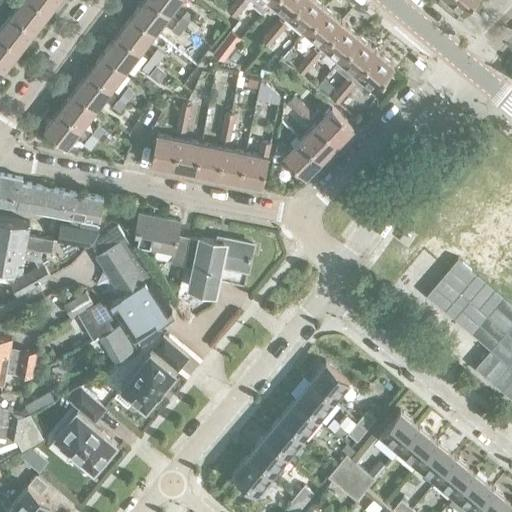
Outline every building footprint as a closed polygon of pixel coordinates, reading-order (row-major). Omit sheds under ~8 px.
[(38,0),(19,0),(12,10),(35,27),(49,8),(38,0)] [(38,0),(49,8),(55,0),(38,0)] [(142,0),(133,12),(156,30),(170,11),(155,0),(142,0)] [(155,0),(170,11),(178,0),(155,0)] [(233,0),(231,2),(226,8),(231,12),(235,15),(244,5),(238,0),(233,0)] [(273,0),(289,13),(299,0),(273,0)] [(325,5),(319,0),(299,0),(289,13),(306,27),(325,5)] [(453,0),(464,8),(470,0),(453,0)] [(324,42),(343,19),(325,5),(306,27),(324,42)] [(179,19),(187,24),(197,32),(201,26),(191,18),(194,15),(186,9),(179,19)] [(12,10),(0,25),(0,30),(20,46),(35,27),(12,10)] [(133,12),(118,32),(141,49),(156,30),(133,12)] [(278,16),(270,27),(278,34),(287,24),(278,16)] [(187,24),(179,19),(171,29),(179,35),(187,24)] [(324,42),(341,57),(360,34),(343,19),(324,42)] [(270,44),(278,34),(270,27),(261,37),(270,44)] [(0,30),(0,60),(6,65),(20,46),(0,30)] [(118,32),(103,50),(126,68),(141,49),(118,32)] [(341,57),(334,65),(347,75),(347,74),(351,77),(358,70),(377,48),(360,34),(341,57)] [(313,45),(304,55),(312,63),(321,52),(313,45)] [(149,57),(157,63),(165,53),(157,47),(149,57)] [(360,85),(367,78),(376,86),(395,63),(377,48),(358,70),(351,77),(347,74),(347,75),(338,86),(345,92),(355,81),(360,85)] [(126,68),(103,50),(89,69),(112,87),(126,68)] [(304,55),(295,66),(304,73),(312,63),(304,55)] [(149,57),(142,67),(149,73),(149,74),(157,80),(165,70),(161,66),(157,63),(149,57)] [(74,88),(97,106),(112,87),(89,69),(74,88)] [(247,84),(258,86),(260,78),(249,76),(247,84)] [(260,78),(258,86),(256,97),(278,102),(280,94),(264,80),(260,78)] [(120,95),(128,101),(135,91),(127,85),(120,95)] [(330,95),(337,101),(353,115),(361,105),(345,92),(338,86),(330,95)] [(59,107),(82,125),(97,106),(74,88),(59,107)] [(190,96),(187,96),(167,92),(165,103),(181,106),(178,118),(188,120),(192,103),(189,103),(190,96)] [(321,157),(337,141),(291,96),(290,97),(285,92),(284,102),(290,104),(311,124),(299,136),(321,157)] [(332,103),(324,112),(318,106),(313,111),(294,92),(291,96),(337,141),(353,124),(332,103)] [(128,101),(120,95),(112,105),(120,111),(128,101)] [(67,144),(82,125),(59,107),(44,127),(67,144)] [(236,112),(230,111),(225,110),(222,127),(233,129),(236,112)] [(188,120),(178,118),(176,128),(187,130),(188,120)] [(92,132),(99,138),(106,129),(98,123),(92,132)] [(240,178),(246,149),(229,146),(233,129),(222,127),(218,143),(224,145),(218,174),(240,178)] [(156,131),(155,140),(146,139),(138,158),(173,165),(179,136),(156,131)] [(99,138),(92,132),(84,143),(91,148),(92,147),(98,152),(105,143),(99,138)] [(201,140),(179,136),(173,165),(195,169),(201,140)] [(321,157),(299,136),(292,144),(276,141),(274,151),(284,153),(305,174),(321,157)] [(260,139),(258,151),(246,149),(240,178),(262,183),(270,141),(260,139)] [(218,143),(201,140),(195,169),(218,174),(224,145),(218,143)] [(0,200),(35,207),(39,182),(22,179),(23,176),(1,172),(0,175),(0,200)] [(35,207),(70,213),(74,189),(39,182),(35,207)] [(100,218),(104,194),(74,189),(70,213),(100,218)] [(171,260),(185,263),(190,235),(178,233),(181,219),(138,210),(135,228),(140,229),(137,243),(173,250),(171,260)] [(54,238),(44,236),(26,232),(28,220),(0,215),(0,240),(41,248),(52,250),(54,238)] [(66,240),(69,223),(60,221),(57,239),(66,240)] [(69,223),(66,240),(88,244),(99,228),(69,223)] [(124,234),(95,253),(122,293),(110,301),(134,338),(175,311),(124,234)] [(200,236),(200,237),(190,235),(185,263),(194,265),(189,286),(215,291),(221,262),(248,268),(253,242),(226,237),(225,241),(200,236)] [(41,256),(41,251),(41,248),(0,240),(0,264),(20,268),(22,255),(33,257),(38,265),(10,281),(17,293),(51,274),(41,256)] [(426,292),(426,293),(472,332),(490,347),(474,365),(511,397),(511,395),(511,301),(503,294),(457,255),(426,292)] [(72,315),(77,312),(94,301),(86,290),(64,304),(72,315)] [(94,301),(77,312),(94,338),(99,334),(113,326),(108,317),(112,314),(101,298),(94,302),(94,301)] [(113,326),(99,334),(115,359),(134,347),(120,323),(114,327),(113,326)] [(0,357),(35,363),(37,351),(11,346),(13,336),(0,333),(0,357)] [(121,385),(146,405),(175,370),(174,369),(177,366),(178,367),(188,354),(164,334),(153,347),(154,347),(152,350),(151,350),(121,385)] [(33,374),(35,363),(0,357),(0,378),(5,380),(7,369),(33,374)] [(327,358),(313,374),(311,377),(334,397),(350,378),(327,358)] [(334,397),(311,377),(295,396),(319,416),(334,397)] [(74,457),(74,461),(82,467),(86,467),(89,464),(94,467),(116,441),(90,419),(93,416),(95,418),(105,406),(80,385),(70,397),(80,406),(78,409),(77,408),(55,435),(77,454),(74,457)] [(0,396),(0,419),(24,424),(26,413),(30,411),(54,397),(49,389),(24,403),(27,409),(20,412),(13,410),(13,407),(0,404),(0,401),(1,396),(0,396)] [(319,416),(295,396),(280,415),(303,435),(319,416)] [(381,431),(400,447),(420,423),(401,407),(381,431)] [(361,415),(371,423),(375,417),(366,409),(361,415)] [(0,419),(0,442),(16,436),(21,446),(43,434),(30,411),(26,413),(24,424),(0,419)] [(280,415),(273,423),(264,433),(287,453),(303,435),(280,415)] [(357,439),(371,423),(361,415),(348,431),(357,439)] [(400,447),(418,463),(439,438),(420,423),(400,447)] [(366,488),(367,486),(386,463),(379,457),(368,470),(357,461),(379,435),(372,429),(350,456),(346,453),(337,464),(366,488)] [(287,453),(264,433),(248,452),(272,472),(287,453)] [(437,478),(457,454),(439,438),(418,463),(437,478)] [(248,452),(233,471),(256,491),(272,472),(248,452)] [(437,478),(455,493),(475,469),(457,454),(437,478)] [(356,499),(364,490),(366,488),(337,464),(328,475),(332,479),(356,499)] [(462,511),(471,511),(474,509),(494,485),(475,469),(455,493),(449,501),(462,511)] [(37,472),(12,502),(24,511),(43,511),(52,502),(40,492),(48,482),(37,472)] [(294,495),(303,503),(314,491),(304,483),(294,495)] [(501,511),(511,499),(494,485),(474,509),(477,511),(501,511)] [(280,511),(296,511),(303,503),(294,495),(280,511)] [(398,511),(408,511),(412,507),(401,498),(393,507),(398,511)] [(511,511),(511,499),(501,511),(511,511)] [(24,511),(12,502),(3,511),(24,511)]
